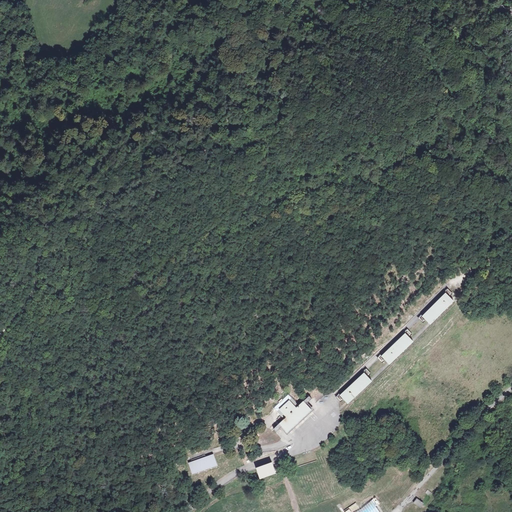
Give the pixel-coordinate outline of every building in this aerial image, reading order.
[(452,301),(445,293),(422,315),(431,323),(452,301)] [(409,343),(402,335),(378,356),(386,365),(409,343)] [(370,382),(363,374),(338,397),(345,405),(370,382)] [(282,405),(277,410),(286,420),(281,425),(289,434),(314,410),(306,402),(300,407),(290,397),(285,401),(283,400),(280,403),(282,405)] [(216,467),(212,456),(186,464),(190,476),(216,467)] [(254,469),(257,478),(258,480),(274,474),(271,464),(270,463),(254,469)] [(440,485),(436,481),(431,487),(435,490),(440,485)]
